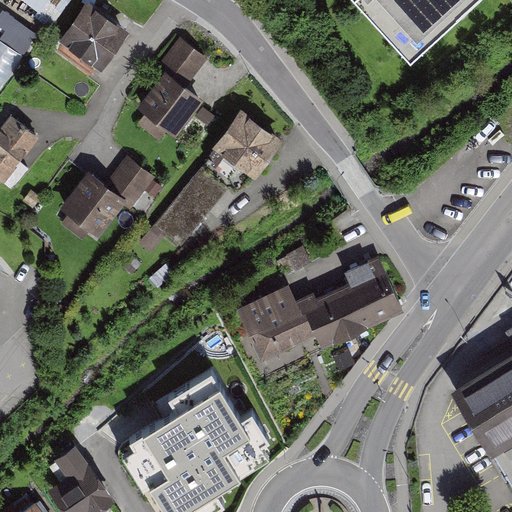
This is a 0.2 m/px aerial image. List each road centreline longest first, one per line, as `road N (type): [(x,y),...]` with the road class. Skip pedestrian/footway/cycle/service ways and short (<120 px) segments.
road 1 (residential): [(458,283),(416,254),(214,7)]
road 2 (secondary): [(458,283),(375,373),(314,472)]
road 3 (secondary): [(375,497),(372,473),(384,427),(458,283)]
